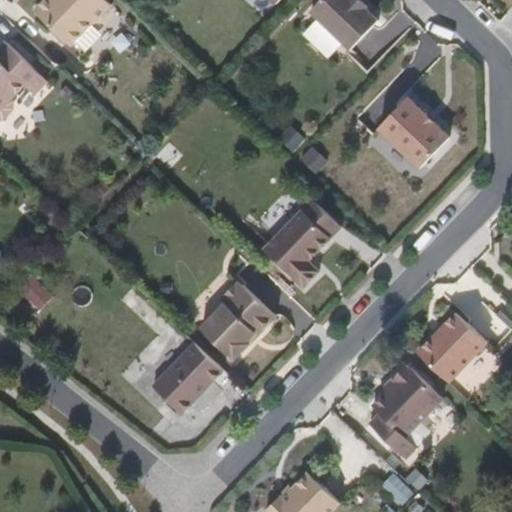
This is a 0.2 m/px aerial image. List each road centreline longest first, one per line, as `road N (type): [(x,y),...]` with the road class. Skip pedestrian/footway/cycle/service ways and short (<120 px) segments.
road 1 (residential): [(190,511),(498,185),(498,55),(439,0)]
road 2 (residential): [(0,350),(155,475)]
